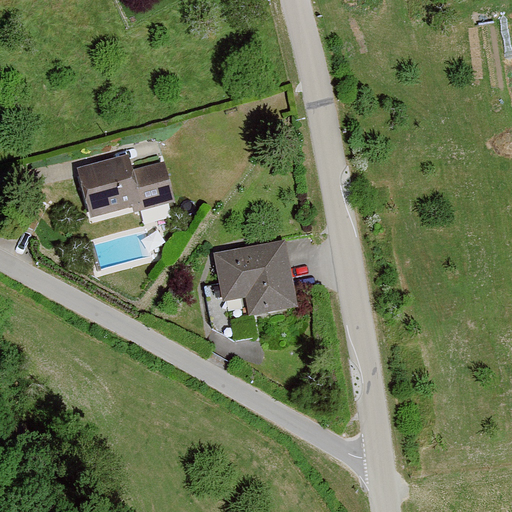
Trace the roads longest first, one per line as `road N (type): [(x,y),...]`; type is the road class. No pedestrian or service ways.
road 1 (tertiary): [(295,0),(379,473)]
road 2 (unclassified): [(0,261),(379,473)]
